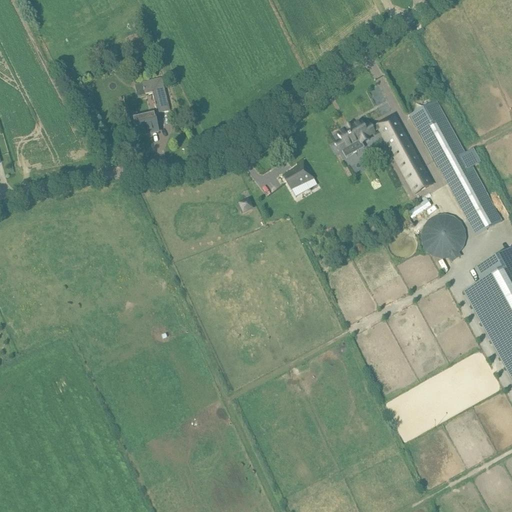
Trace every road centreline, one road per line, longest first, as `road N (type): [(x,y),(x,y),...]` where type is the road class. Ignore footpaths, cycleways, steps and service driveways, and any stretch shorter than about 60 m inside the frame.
road 1 (unclassified): [(0,202),(85,177),(215,164),(254,143),(431,0)]
road 2 (unknown): [(367,50),(470,242),(456,291),(511,394)]
